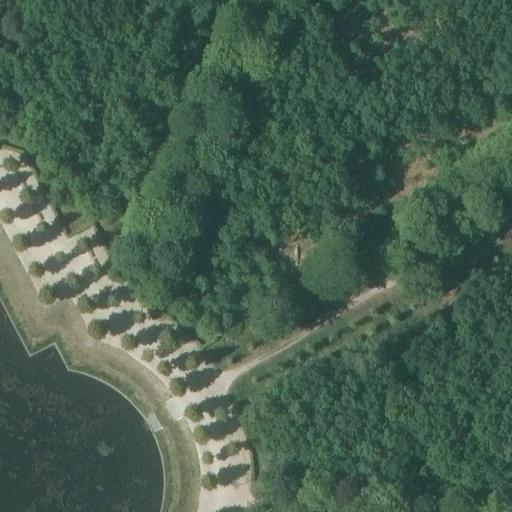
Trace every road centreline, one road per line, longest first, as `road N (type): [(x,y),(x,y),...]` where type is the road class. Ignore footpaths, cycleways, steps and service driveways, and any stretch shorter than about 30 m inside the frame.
road 1 (track): [(199,390),(511,212)]
road 2 (track): [(251,0),(111,318)]
road 3 (track): [(0,182),(36,236),(68,250),(111,318),(158,347),(199,390)]
road 4 (track): [(199,390),(227,511)]
